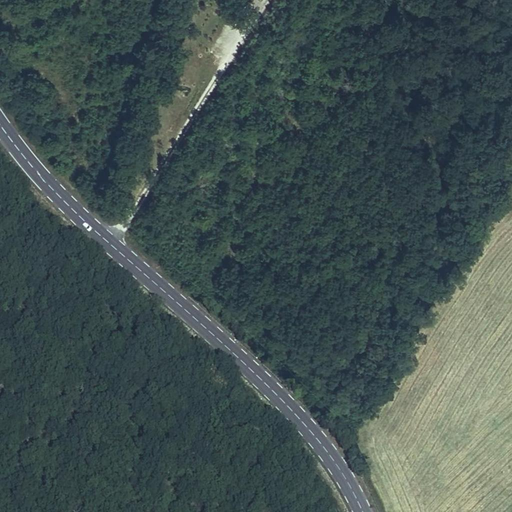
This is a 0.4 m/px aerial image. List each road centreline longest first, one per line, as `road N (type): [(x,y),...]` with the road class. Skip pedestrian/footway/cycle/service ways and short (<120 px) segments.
road 1 (secondary): [(363,511),(283,399),(95,228),(0,122)]
road 2 (unknown): [(117,247),(268,0)]
